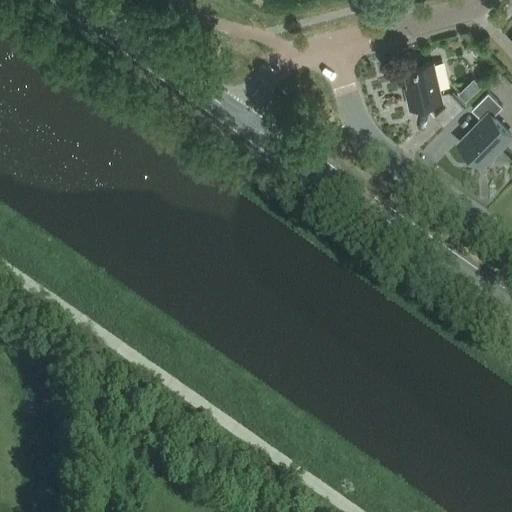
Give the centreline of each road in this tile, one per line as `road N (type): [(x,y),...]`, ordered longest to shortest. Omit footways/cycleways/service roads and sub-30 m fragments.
road 1 (residential): [(353,511),(0,265)]
road 2 (secondary): [(511,311),(235,119)]
road 3 (residential): [(511,247),(394,161),(356,121),(322,52)]
road 4 (secondary): [(235,119),(65,0)]
road 5 (residential): [(322,52),(473,11),(487,0)]
